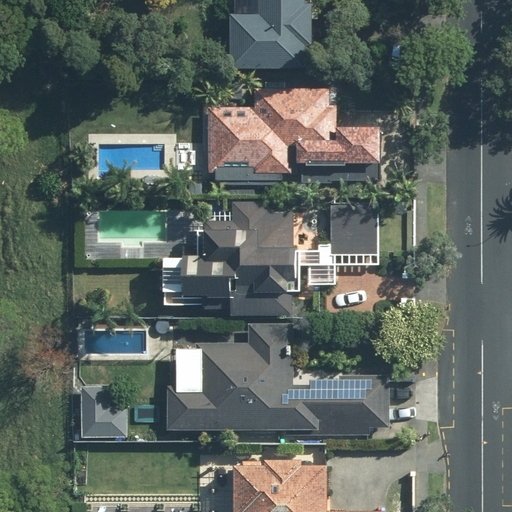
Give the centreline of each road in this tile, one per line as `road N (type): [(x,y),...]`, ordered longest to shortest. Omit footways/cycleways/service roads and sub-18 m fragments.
road 1 (tertiary): [(481,312),(480,0)]
road 2 (tertiary): [(479,511),(481,312)]
